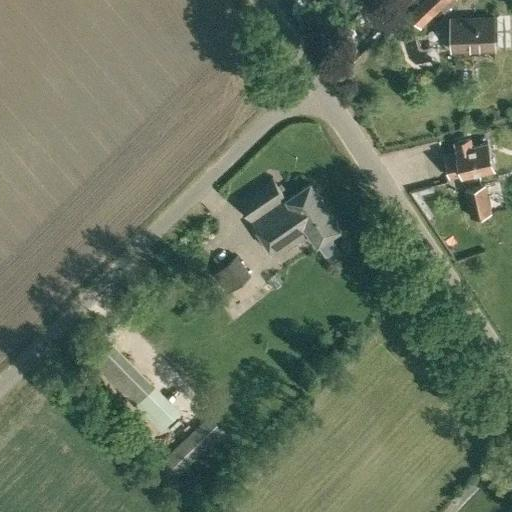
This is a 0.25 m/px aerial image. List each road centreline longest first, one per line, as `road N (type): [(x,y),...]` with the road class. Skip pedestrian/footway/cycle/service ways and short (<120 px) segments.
road 1 (unclassified): [(0,389),(312,77)]
road 2 (tertiary): [(511,378),(312,77)]
